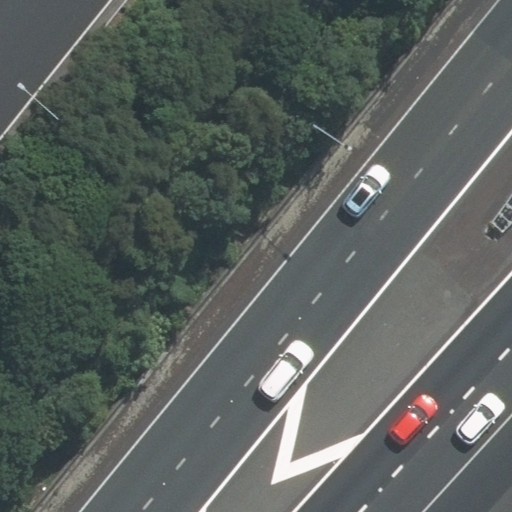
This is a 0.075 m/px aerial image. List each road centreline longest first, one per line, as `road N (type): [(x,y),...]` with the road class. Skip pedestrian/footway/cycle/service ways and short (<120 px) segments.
road 1 (motorway): [(134,511),(511,53)]
road 2 (motorway): [(356,511),(511,342)]
